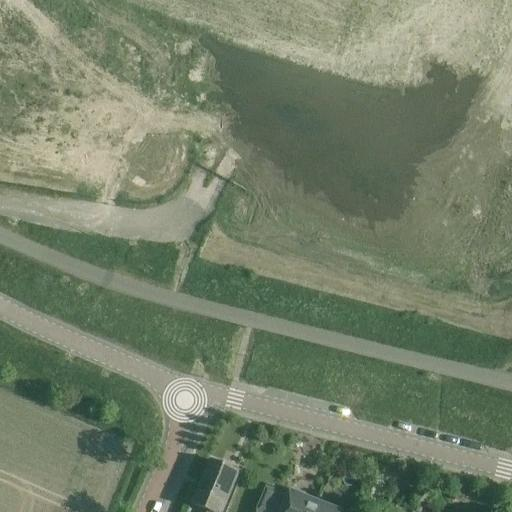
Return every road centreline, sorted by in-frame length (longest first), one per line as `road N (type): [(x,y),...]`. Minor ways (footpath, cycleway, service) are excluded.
road 1 (residential): [(511,384),(170,299),(0,237)]
road 2 (unclassified): [(511,473),(189,394)]
road 3 (tertiary): [(189,394),(0,308)]
road 4 (tertiary): [(142,511),(189,394)]
